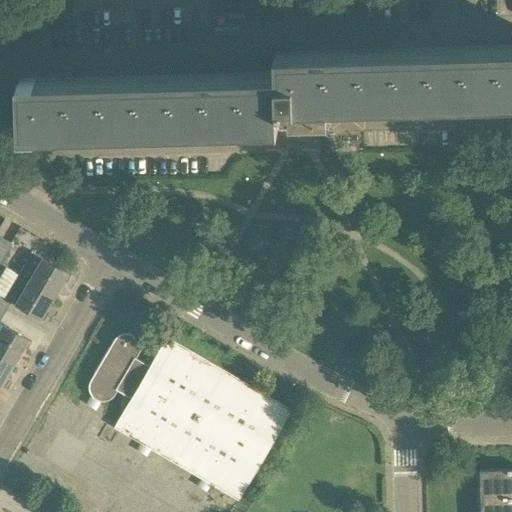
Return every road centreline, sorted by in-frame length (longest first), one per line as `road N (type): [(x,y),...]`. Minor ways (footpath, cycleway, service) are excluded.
road 1 (residential): [(403,418),(321,383),(116,262)]
road 2 (residential): [(0,455),(116,262)]
road 3 (residential): [(116,262),(0,192)]
